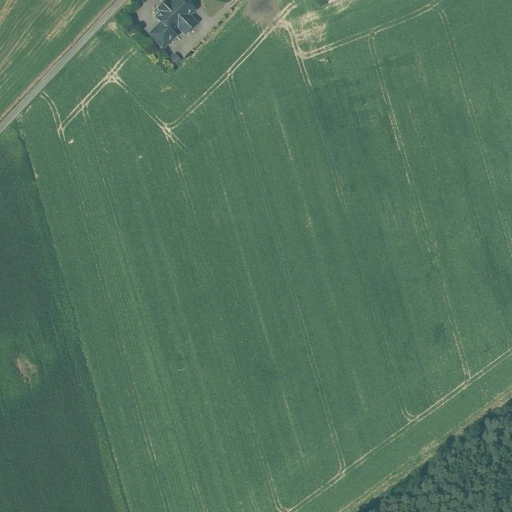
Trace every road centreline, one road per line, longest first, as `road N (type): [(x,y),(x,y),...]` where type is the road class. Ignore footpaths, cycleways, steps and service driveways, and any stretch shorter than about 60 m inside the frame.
road 1 (unclassified): [(0,128),(122,0)]
road 2 (track): [(370,511),(511,409)]
